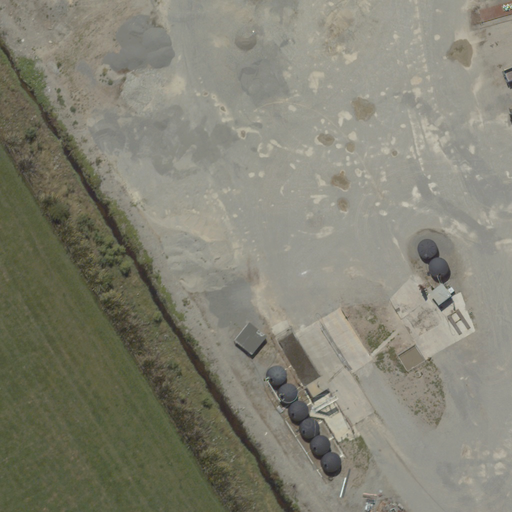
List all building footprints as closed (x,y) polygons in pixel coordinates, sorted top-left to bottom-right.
[(470,0),(455,8),(465,29),(507,9),(502,0),(470,0)] [(511,51),(496,58),(489,62),(504,96),(511,91),(511,51)] [(511,302),(511,293),(482,227),(469,232),(502,307),(511,302)] [(488,311),(455,236),(442,242),(475,317),(488,311)] [(265,337),(248,321),(232,337),(249,353),(265,337)]
